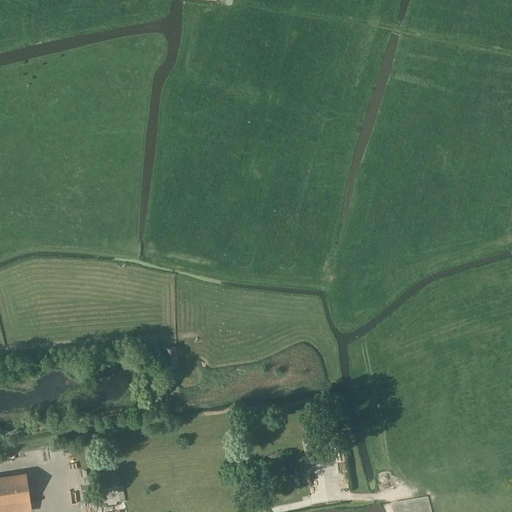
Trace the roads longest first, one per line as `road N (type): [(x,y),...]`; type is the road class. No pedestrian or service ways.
road 1 (track): [(226,0),(511,53)]
road 2 (track): [(0,348),(169,335)]
